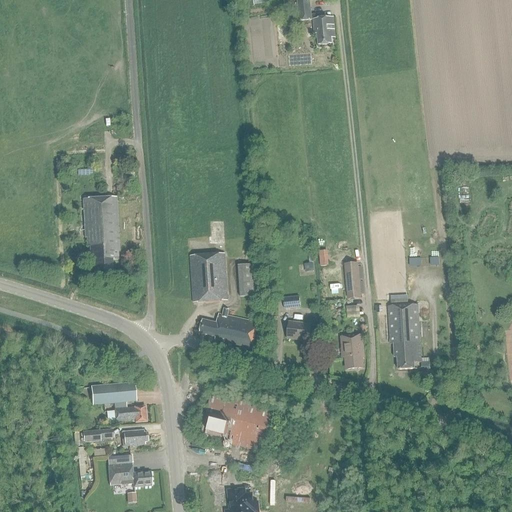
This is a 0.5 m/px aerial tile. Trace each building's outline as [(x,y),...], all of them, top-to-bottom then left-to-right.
[(296,0),(298,21),(313,20),(314,34),(317,34),(318,46),(331,44),(331,38),(335,38),(333,17),(321,19),(320,14),(311,15),(310,9),(309,0),(296,0)] [(120,252),(117,198),(83,199),(85,238),(87,238),(87,247),(89,247),(90,261),(94,261),(94,275),(113,274),(112,261),(118,260),(118,252),(120,252)] [(322,265),(331,265),(330,249),(322,249),(322,265)] [(227,301),(224,254),(190,256),(193,303),(227,301)] [(356,263),(343,265),(347,301),(360,299),(356,263)] [(314,271),(313,264),(304,265),(305,272),(314,271)] [(237,267),(240,299),(257,297),(254,270),(254,265),(237,267)] [(283,309),(299,308),(298,297),(282,299),(283,309)] [(422,325),(419,325),(418,305),(388,307),(390,345),(394,345),(394,358),(397,358),(398,370),(414,369),(414,363),(421,363),(419,335),(422,334),(422,325)] [(202,320),(199,333),(215,338),(214,341),(251,352),(258,324),(227,317),(228,310),(224,309),(222,315),(218,314),(216,324),(202,320)] [(308,341),(310,324),(288,322),(286,338),(308,341)] [(363,357),(361,335),(341,337),(342,357),(345,357),(346,369),(362,368),(361,357),(363,357)] [(135,403),(134,384),(91,387),(93,406),(135,403)] [(265,454),(276,407),(213,391),(201,437),(265,454)] [(114,410),(115,412),(107,412),(108,422),(132,420),(132,422),(135,422),(135,424),(146,423),(145,408),(114,410)] [(112,429),(83,432),(83,433),(79,434),(80,444),(101,442),(101,439),(113,438),(112,429)] [(148,443),(147,433),(143,433),(143,432),(122,434),(123,448),(145,446),(144,444),(148,443)] [(107,459),(109,476),(109,481),(109,486),(133,484),(133,489),(151,487),(150,472),(132,474),(130,457),(107,459)] [(257,511),(257,504),(252,504),(251,500),(251,493),(244,494),(243,491),(229,492),(230,511),(257,511)] [(135,493),(127,494),(128,504),(136,503),(135,493)]
